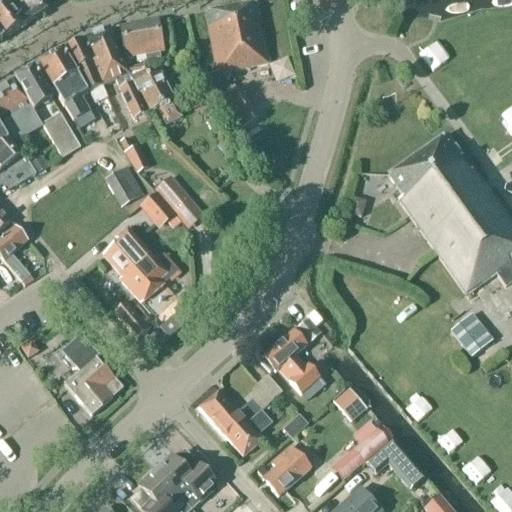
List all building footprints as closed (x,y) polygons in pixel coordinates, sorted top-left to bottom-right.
[(36,0),(19,0),(7,10),(0,14),(0,35),(4,41),(45,15),(45,11),(36,0)] [(257,4),(204,14),(216,75),(217,77),(222,76),(269,67),(257,4)] [(137,27),(144,63),(160,60),(159,56),(163,55),(157,23),(137,27)] [(137,27),(118,30),(124,62),(135,60),(136,65),(144,63),(137,27)] [(81,42),(101,88),(102,91),(103,91),(116,85),(129,79),(128,78),(128,77),(110,31),(81,42)] [(102,91),(101,88),(81,42),(63,53),(88,96),(89,95),(94,106),(107,100),(103,91),(102,91)] [(94,124),(80,100),(86,96),(62,54),(38,68),(63,110),(64,109),(72,123),(73,123),(78,133),(94,124)] [(32,71),(14,82),(26,103),(33,114),(51,103),(32,71)] [(128,77),(128,78),(129,79),(137,98),(140,96),(148,114),(157,110),(165,127),(181,120),(159,74),(149,79),(146,72),(143,73),(142,71),(128,77)] [(194,92),(206,87),(199,72),(187,78),(194,92)] [(216,75),(204,77),(216,103),(215,104),(234,134),(257,120),(238,90),(232,93),(222,76),(217,77),(216,75)] [(146,116),(137,98),(129,79),(116,85),(119,92),(133,122),(146,116)] [(0,117),(26,103),(14,82),(0,89),(0,117)] [(394,119),(382,95),(363,105),(374,129),(394,119)] [(41,127),(61,161),(80,151),(59,116),(41,127)] [(0,191),(3,196),(35,177),(11,140),(8,142),(0,129),(0,191)] [(511,259),(511,226),(476,177),(472,171),(469,174),(459,160),(462,157),(447,136),(387,178),(402,199),(397,203),(466,298),(495,276),(505,290),(511,285),(511,260),(511,259)] [(143,197),(126,169),(103,182),(120,211),(143,197)] [(189,201),(170,179),(154,194),(155,195),(169,211),(173,216),(189,201)] [(173,218),(154,195),(142,206),(161,228),(173,218)] [(0,232),(10,224),(0,212),(0,232)] [(11,258),(27,244),(15,229),(0,242),(0,261),(21,286),(29,279),(11,258)] [(145,253),(134,241),(126,233),(116,242),(119,244),(103,259),(121,280),(119,282),(125,289),(138,278),(133,271),(138,266),(145,273),(155,264),(145,253)] [(148,276),(145,273),(138,266),(133,271),(138,278),(125,289),(141,306),(162,287),(150,274),(148,276)] [(379,278),(376,289),(398,295),(401,284),(379,278)] [(410,294),(407,303),(425,310),(429,300),(410,294)] [(198,315),(189,304),(158,330),(168,341),(198,315)] [(136,342),(153,328),(145,318),(140,322),(125,305),(113,315),(136,342)] [(430,333),(453,321),(447,310),(424,322),(430,333)] [(492,343),(471,317),(449,334),(470,361),(492,343)] [(315,341),(320,336),(307,322),(294,333),(308,348),(310,346),(318,354),(322,350),(315,341)] [(377,348),(390,342),(381,325),(368,331),(377,348)] [(306,348),(293,334),(261,359),(263,361),(259,365),(269,376),(273,372),(275,375),(278,372),(301,397),(306,393),(310,389),(319,381),(307,367),(304,369),(295,358),(306,348)] [(80,338),(74,343),(60,355),(74,371),(75,369),(80,374),(64,388),(91,419),(113,401),(108,395),(108,386),(114,382),(96,361),(99,358),(80,338)] [(37,355),(31,344),(21,351),(27,361),(37,355)] [(395,369),(406,356),(395,346),(384,360),(395,369)] [(424,373),(409,382),(417,395),(432,387),(424,373)] [(199,410),(227,443),(261,413),(281,395),(267,378),(257,386),(258,387),(251,393),(257,400),(252,404),(251,402),(236,415),(218,394),(199,410)] [(325,388),(319,381),(310,389),(306,393),(312,399),(325,388)] [(367,412),(349,392),(332,407),(350,427),(367,412)] [(268,422),(261,413),(227,443),(242,460),(261,443),(257,439),(261,435),(257,431),(268,422)] [(308,427),(295,414),(278,429),(291,443),(308,427)] [(340,451),(357,439),(351,431),(334,443),(340,451)] [(365,467),(387,448),(375,434),(354,453),(365,467)] [(387,469),(409,494),(424,481),(391,445),(387,448),(365,467),(364,468),(375,479),(387,469)] [(275,471),(262,483),(277,500),(310,471),(291,449),(271,466),(275,471)] [(344,485),(365,467),(354,453),(333,471),(344,485)] [(154,473),(179,500),(188,492),(200,504),(218,488),(189,457),(179,466),(171,458),(154,473)] [(173,511),(170,509),(179,500),(154,473),(137,489),(146,498),(135,508),(139,511),(173,511)] [(336,511),(378,511),(360,491),(336,511)] [(450,511),(439,498),(423,511),(450,511)]
